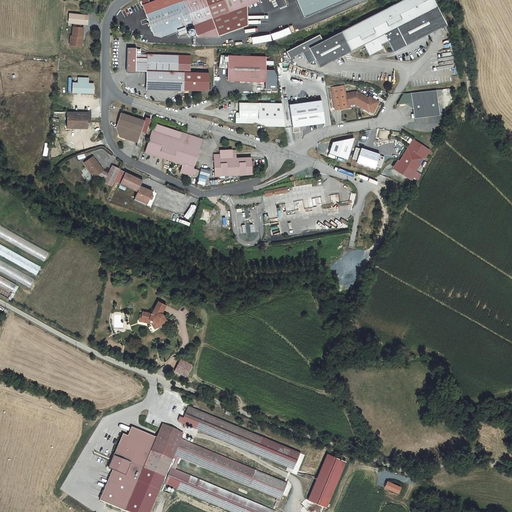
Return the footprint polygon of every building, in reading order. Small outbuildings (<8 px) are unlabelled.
[(199,0),(159,0),(137,8),(148,39),(155,41),(172,35),(180,32),(188,29),(207,22),(199,0)] [(199,0),(207,22),(213,39),(243,29),(242,9),(253,5),(251,0),(199,0)] [(322,0),(294,0),(304,21),(327,11),(322,0)] [(423,0),(407,0),(387,10),(396,30),(430,13),(423,0)] [(387,10),(333,38),(342,57),(356,51),(361,62),(375,55),(373,50),(380,47),(377,40),(389,33),(396,30),(387,10)] [(396,30),(389,33),(398,51),(439,31),(430,13),(396,30)] [(83,17),(65,15),(64,24),(67,24),(76,26),(82,27),(83,17)] [(207,22),(188,29),(192,40),(213,39),(207,22)] [(77,31),(75,30),(67,29),(66,38),(64,39),(63,49),(73,50),(74,41),(76,41),(77,31)] [(260,35),(262,41),(285,36),(283,29),(260,35)] [(389,33),(377,40),(380,47),(385,58),(398,51),(389,33)] [(312,41),(291,51),(294,58),(300,70),(307,66),(311,73),(342,57),(333,38),(315,47),(312,41)] [(123,51),(122,74),(132,74),(132,57),(132,52),(132,51),(123,51)] [(291,51),(279,57),(282,64),(294,58),(291,51)] [(136,57),(132,57),(132,74),(142,74),(142,93),(179,94),(184,94),(184,76),(174,76),(174,58),(136,57)] [(185,59),(174,58),(174,76),(184,76),(185,59)] [(261,59),(223,58),(223,83),(261,84),(261,72),(261,67),(261,63),(261,59)] [(269,72),(261,72),(261,84),(261,91),(271,91),(271,78),(269,72)] [(186,76),(184,76),(184,94),(204,94),(205,76),(186,76)] [(84,79),(73,78),(73,84),(69,84),(69,94),(88,95),(88,84),(84,84),(84,79)] [(437,90),(405,94),(399,104),(413,102),(414,112),(415,118),(440,115),(437,90)] [(324,94),(328,117),(341,115),(341,112),(339,100),(338,92),(324,94)] [(339,100),(341,112),(348,111),(360,117),(361,116),(366,119),(372,109),(368,107),(367,108),(350,98),(339,100)] [(318,130),(315,108),(283,112),(286,135),(293,134),(318,130)] [(276,109),(233,109),(233,121),(229,120),(229,129),(246,129),(251,125),(252,125),(259,132),(279,133),(276,109)] [(81,115),(62,114),(61,130),(80,131),(80,125),(84,126),(85,120),(80,121),(81,115)] [(140,128),(116,120),(114,127),(111,135),(113,141),(115,142),(115,144),(126,148),(133,150),(136,139),(140,128)] [(198,147),(150,131),(140,160),(147,162),(165,168),(178,172),(175,180),(182,182),(188,184),(188,182),(190,183),(192,177),(189,176),(198,147)] [(141,141),(136,139),(133,150),(131,154),(136,156),(141,141)] [(327,149),(323,160),(341,165),(348,144),(327,149)] [(422,157),(406,147),(400,156),(393,167),(409,178),(422,157)] [(215,162),(209,162),(210,184),(247,182),(247,173),(249,173),(249,169),(247,169),(247,165),(232,165),(231,158),(230,158),(229,158),(228,158),(227,157),(215,157),(215,162)] [(109,194),(117,180),(109,175),(105,184),(101,181),(90,166),(81,173),(91,188),(92,186),(100,190),(98,194),(107,198),(109,194)] [(410,178),(409,178),(393,167),(392,167),(386,175),(405,187),(410,178)] [(411,178),(407,184),(412,187),(415,181),(411,178)] [(140,190),(117,180),(109,194),(132,204),(130,210),(142,215),(148,203),(136,198),(140,190)] [(192,204),(185,217),(190,219),(196,206),(192,204)] [(479,220),(473,214),(469,218),(474,224),(479,220)] [(48,254),(0,226),(0,238),(43,262),(48,254)] [(40,267),(0,245),(0,256),(35,276),(40,267)] [(34,280),(0,260),(0,271),(29,288),(34,280)] [(17,287),(0,277),(0,286),(13,294),(17,287)] [(13,294),(0,286),(0,295),(9,301),(13,294)] [(166,306),(159,302),(152,314),(150,313),(150,314),(143,312),(142,315),(140,319),(150,322),(151,321),(153,323),(156,328),(161,325),(160,322),(161,322),(162,322),(162,321),(163,321),(163,320),(164,320),(164,319),(164,318),(164,317),(164,316),(163,316),(163,315),(162,314),(166,306)] [(142,315),(140,314),(138,321),(151,325),(153,329),(156,328),(153,323),(151,321),(150,322),(140,319),(142,315)] [(192,364),(181,359),(175,371),(187,377),(192,364)] [(179,417),(177,422),(184,424),(182,429),(184,429),(186,425),(294,468),(301,450),(188,406),(183,419),(179,417)] [(183,435),(162,427),(157,440),(131,430),(128,439),(123,437),(109,472),(113,474),(101,504),(120,511),(153,511),(174,460),(177,461),(174,468),(173,468),(166,486),(230,511),(276,511),(277,511),(175,471),(180,459),(251,487),(278,498),(277,500),(280,502),(288,483),(258,471),(181,440),(183,435)] [(346,461),(328,453),(310,500),(329,507),(346,461)]
